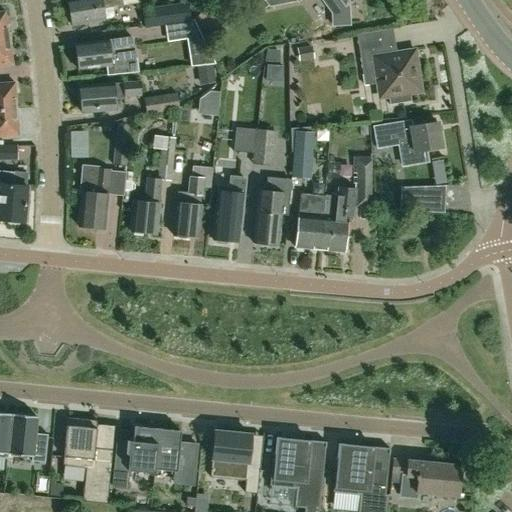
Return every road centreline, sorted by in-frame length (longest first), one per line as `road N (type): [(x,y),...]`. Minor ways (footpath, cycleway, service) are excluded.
road 1 (residential): [(511,461),(477,435),(0,389)]
road 2 (primary): [(511,381),(0,331)]
road 3 (primary): [(0,355),(511,405)]
road 4 (residential): [(501,250),(405,293),(52,259)]
road 5 (residential): [(52,259),(48,102),(31,0)]
